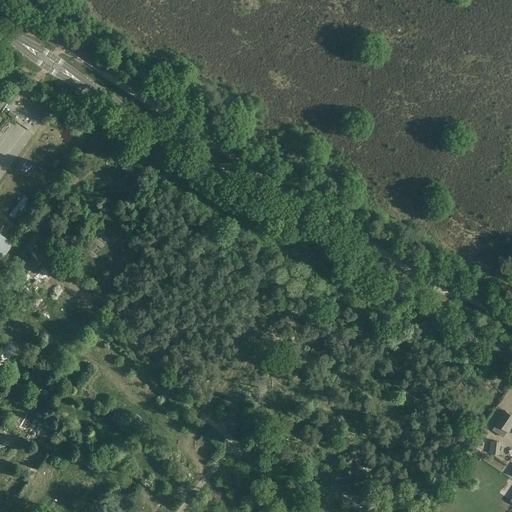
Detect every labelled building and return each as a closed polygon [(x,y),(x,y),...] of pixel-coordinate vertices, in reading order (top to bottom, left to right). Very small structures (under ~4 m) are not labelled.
[(112,246),(118,239),(106,228),(100,235),(112,246)] [(0,260),(12,244),(0,235),(0,260)] [(96,245),(90,252),(103,262),(109,254),(96,245)] [(31,277),(37,272),(18,252),(6,264),(15,274),(22,268),(31,277)] [(17,291),(0,272),(0,291),(8,300),(17,291)] [(49,295),(37,284),(23,298),(35,310),(49,295)] [(88,312),(64,291),(57,298),(81,320),(88,312)] [(7,323),(5,321),(0,325),(0,332),(9,341),(25,325),(16,315),(7,323)] [(0,364),(4,367),(15,347),(8,343),(0,356),(0,364)] [(150,379),(139,369),(133,376),(143,386),(150,379)] [(239,404),(250,387),(239,380),(228,398),(239,404)] [(420,399),(422,393),(406,388),(404,394),(420,399)] [(322,394),(319,404),(338,409),(341,399),(322,394)] [(359,428),(357,403),(345,403),(346,429),(359,428)] [(14,419),(26,430),(40,415),(28,404),(14,419)] [(166,415),(173,409),(168,404),(161,410),(166,415)] [(386,408),(382,419),(402,425),(406,414),(386,408)] [(511,427),(511,414),(505,409),(495,423),(497,424),(493,430),(503,437),(507,431),(509,432),(511,427)] [(237,417),(232,413),(224,421),(229,426),(237,417)] [(44,441),(47,443),(56,432),(48,425),(35,440),(41,444),(44,441)] [(0,446),(1,447),(8,437),(0,430),(0,446)] [(7,451),(12,444),(6,441),(1,448),(7,451)] [(200,451),(209,457),(216,446),(207,441),(200,451)] [(48,456),(39,472),(45,476),(55,460),(48,456)] [(19,475),(15,481),(11,478),(6,486),(16,493),(25,479),(19,475)] [(228,484),(241,497),(250,487),(237,475),(228,484)] [(156,509),(160,505),(167,511),(168,511),(173,507),(151,487),(146,493),(151,498),(148,502),(156,509)] [(224,488),(216,502),(233,511),(236,511),(244,500),(224,488)]
